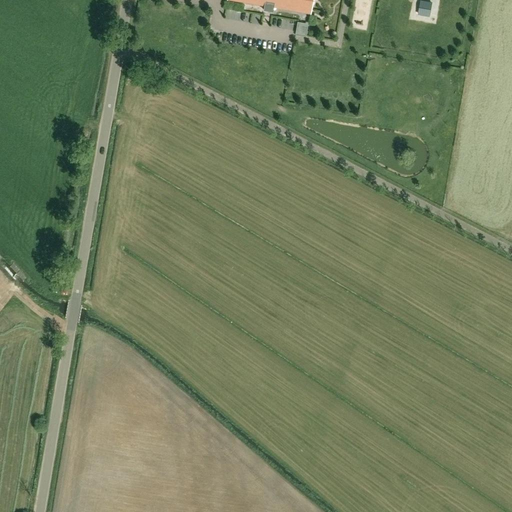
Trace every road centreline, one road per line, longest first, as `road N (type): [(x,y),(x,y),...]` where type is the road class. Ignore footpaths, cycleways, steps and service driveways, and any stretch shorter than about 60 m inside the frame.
road 1 (unclassified): [(39,511),(120,43)]
road 2 (unclassified): [(511,254),(120,43)]
